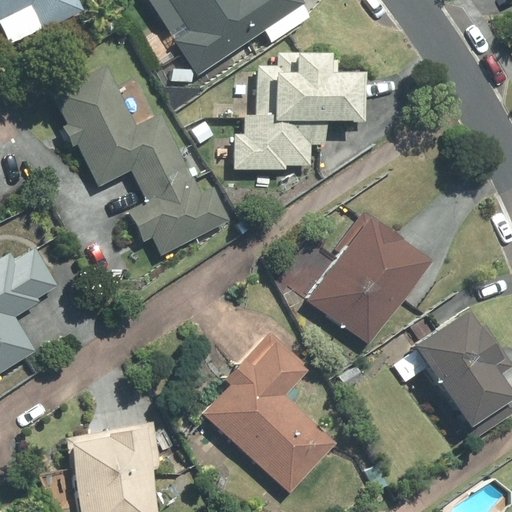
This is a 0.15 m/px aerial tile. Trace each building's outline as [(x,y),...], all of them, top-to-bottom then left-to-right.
[(76,14),(69,0),(0,0),(0,40),(4,49),(76,14)] [(139,0),(195,80),(259,36),(266,46),(304,19),(290,0),(139,0)] [(238,137),(227,137),(226,170),(279,171),(279,167),(304,168),(304,147),(318,148),(319,125),(361,126),(362,74),(317,73),(317,56),(271,55),(270,69),(249,68),(248,114),(238,114),(238,137)] [(95,67),(46,95),(97,185),(124,170),(143,204),(120,217),(136,245),(146,240),(158,260),(225,223),(206,190),(198,195),(152,113),(128,126),(95,67)] [(308,246),(280,283),(365,344),(421,266),(351,215),(321,255),(308,246)] [(3,256),(0,257),(0,371),(29,354),(7,319),(52,292),(28,253),(8,265),(3,256)] [(452,314),(400,351),(458,433),(502,401),(480,370),(488,365),(452,314)] [(301,372),(262,334),(212,385),(218,391),(197,413),(282,496),(327,450),(275,399),(301,372)] [(147,428),(60,444),(72,511),(152,511),(145,472),(155,470),(147,428)] [(511,511),(511,490),(494,511),(511,511)]
